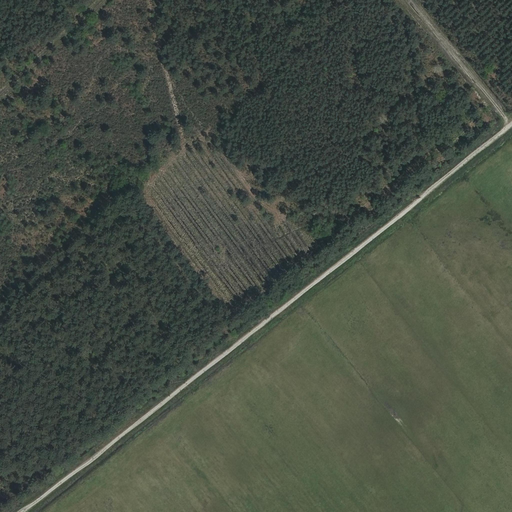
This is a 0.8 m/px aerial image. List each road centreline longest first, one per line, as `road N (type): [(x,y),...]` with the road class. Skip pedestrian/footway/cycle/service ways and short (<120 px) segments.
road 1 (track): [(28,511),(511,125)]
road 2 (track): [(511,120),(409,0)]
